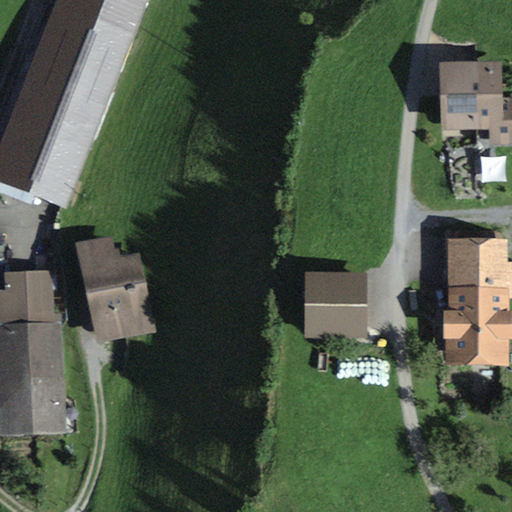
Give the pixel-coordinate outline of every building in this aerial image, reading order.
[(493,69),(450,71),(451,121),(494,119),(493,69)] [(37,81),(0,175),(0,176),(64,202),(101,106),(37,81)] [(457,266),(456,357),(502,357),(503,293),(511,293),(511,265),(503,266),(503,233),(449,234),(449,266),(457,266)] [(88,265),(105,332),(129,327),(130,334),(151,329),(134,262),(120,265),(118,258),(111,259),(107,243),(78,250),(82,267),(88,265)] [(0,332),(5,332),(10,425),(55,423),(53,371),(63,370),(60,329),(50,330),(47,274),(5,276),(6,295),(0,294),(0,332)] [(360,282),(312,282),(312,330),(360,331),(360,282)]
